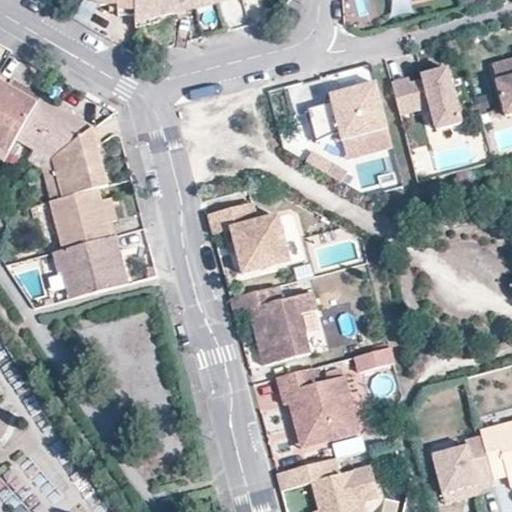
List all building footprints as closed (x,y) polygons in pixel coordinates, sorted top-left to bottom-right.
[(89,0),(99,6),(118,7),(118,17),(135,18),(134,0),(89,0)] [(134,0),(135,18),(135,26),(193,10),(191,3),(190,0),(134,0)] [(193,10),(228,0),(200,0),(191,3),(193,10)] [(511,58),(494,63),(507,114),(511,112),(511,58)] [(448,66),(433,70),(436,79),(451,74),(448,66)] [(411,75),(394,80),(403,115),(430,107),(437,130),(464,121),(451,74),(436,79),(433,70),(422,73),(424,81),(414,84),(411,75)] [(10,81),(0,74),(0,84),(7,88),(10,81)] [(7,88),(0,84),(0,147),(9,153),(17,141),(41,99),(41,98),(10,81),(7,88)] [(346,145),(391,133),(378,84),(331,97),(332,103),(308,109),(317,143),(344,134),(346,145)] [(92,129),(41,99),(17,141),(34,150),(51,161),(52,160),(92,129)] [(108,187),(92,129),(52,160),(62,199),(100,189),(108,187)] [(51,161),(34,150),(28,162),(40,169),(51,161)] [(100,189),(62,199),(50,203),(63,251),(114,237),(111,224),(108,225),(103,202),(100,189)] [(108,200),(103,202),(108,225),(111,224),(114,224),(108,200)] [(208,216),(213,236),(224,233),(231,231),(238,255),(244,277),(292,264),(279,219),(259,224),(254,204),(208,216)] [(231,231),(224,233),(231,257),(238,255),(231,231)] [(118,252),(114,237),(63,251),(52,254),(58,277),(64,275),(71,301),(127,286),(123,270),(115,272),(112,254),(118,252)] [(123,270),(118,252),(112,254),(115,272),(123,270)] [(231,297),(235,314),(250,311),(258,342),(263,341),(264,346),(259,348),(264,366),(311,354),(302,316),(319,312),(314,292),(284,300),(280,285),(231,297)] [(393,367),(389,352),(354,361),(358,376),(393,367)] [(314,372),(279,381),(286,406),(292,405),(299,432),(304,431),(309,450),(359,437),(345,381),(318,388),(314,372)] [(511,420),(480,430),(481,434),(492,478),(508,472),(510,478),(511,477),(511,420)] [(304,431),(299,432),(304,451),(309,450),(304,431)] [(477,487),(494,482),(492,478),(481,434),(463,438),(464,444),(431,453),(442,493),(475,483),(477,487)] [(333,463),(276,477),(280,494),(313,486),(320,511),(364,511),(363,505),(379,501),(371,469),(337,477),(333,463)] [(479,493),(477,487),(475,483),(442,493),(444,502),(479,493)]
